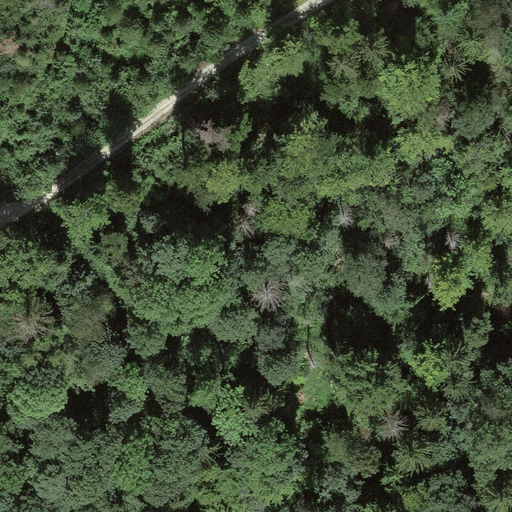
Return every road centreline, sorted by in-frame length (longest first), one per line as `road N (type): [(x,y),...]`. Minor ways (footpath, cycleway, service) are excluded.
road 1 (track): [(0,201),(172,95),(244,31),(297,0)]
road 2 (track): [(511,342),(414,511)]
road 3 (track): [(0,162),(71,0)]
